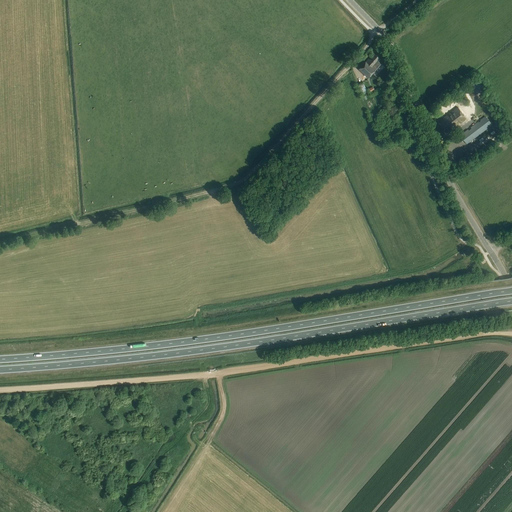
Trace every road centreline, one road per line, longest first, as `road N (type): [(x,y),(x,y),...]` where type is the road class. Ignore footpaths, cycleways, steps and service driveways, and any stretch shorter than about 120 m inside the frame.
road 1 (trunk): [(511,290),(232,336),(0,360)]
road 2 (trunk): [(0,370),(196,351),(511,301)]
road 3 (track): [(0,390),(149,380),(511,334)]
road 4 (track): [(0,242),(242,182),(375,34)]
road 5 (tertiary): [(349,0),(385,37),(442,168),(490,251)]
road 6 (track): [(466,243),(420,269),(205,308),(195,320)]
road 7 (track): [(218,372),(222,416),(163,511)]
